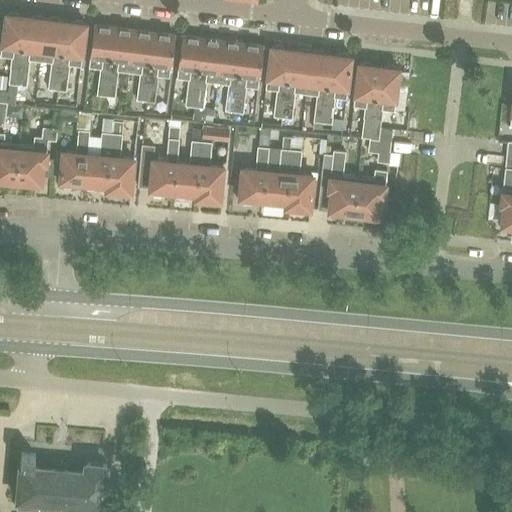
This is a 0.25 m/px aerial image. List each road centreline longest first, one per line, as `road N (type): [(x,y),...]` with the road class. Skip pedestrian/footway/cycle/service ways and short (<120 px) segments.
road 1 (unclassified): [(0,379),(511,431)]
road 2 (secondary): [(0,345),(511,394)]
road 3 (secondary): [(511,335),(57,296)]
road 4 (unclassified): [(511,275),(60,233)]
road 5 (residential): [(511,49),(288,22)]
road 6 (residential): [(288,22),(90,0)]
